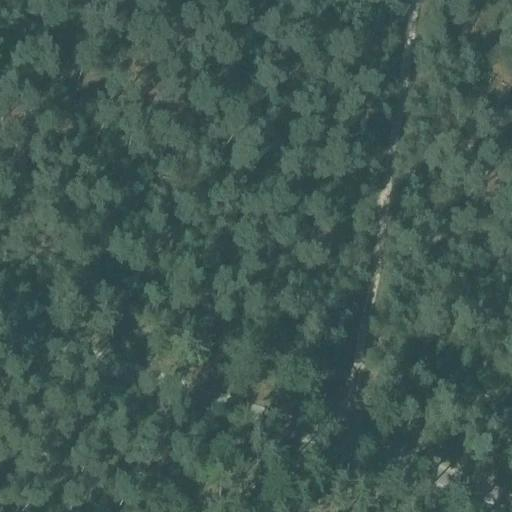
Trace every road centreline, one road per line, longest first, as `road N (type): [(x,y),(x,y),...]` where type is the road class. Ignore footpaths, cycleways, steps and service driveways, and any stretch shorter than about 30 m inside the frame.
road 1 (unclassified): [(511,502),(0,329)]
road 2 (track): [(352,397),(412,0)]
road 3 (track): [(352,397),(0,288)]
